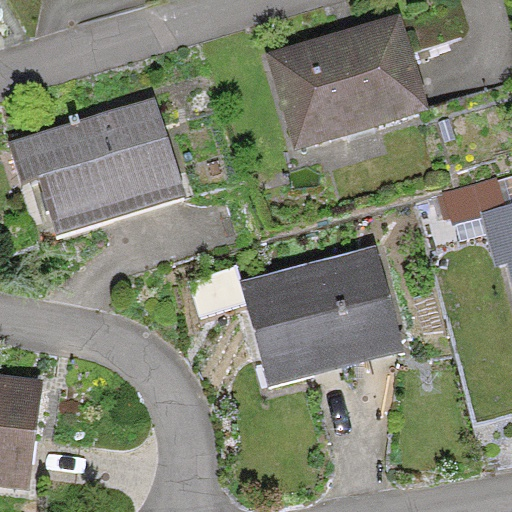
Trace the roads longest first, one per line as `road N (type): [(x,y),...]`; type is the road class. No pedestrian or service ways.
road 1 (residential): [(187,511),(182,429),(159,375),(113,342),(0,317)]
road 2 (residential): [(0,76),(262,0)]
